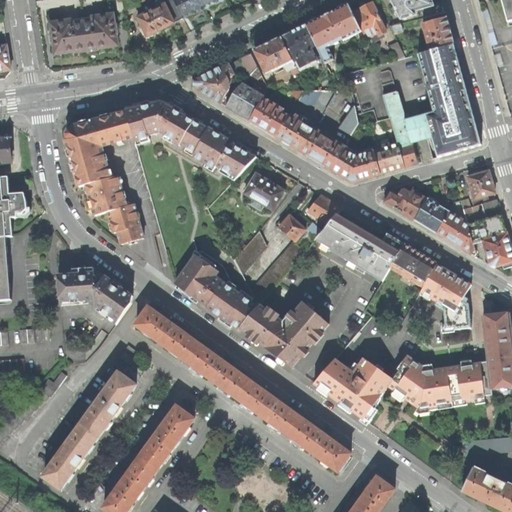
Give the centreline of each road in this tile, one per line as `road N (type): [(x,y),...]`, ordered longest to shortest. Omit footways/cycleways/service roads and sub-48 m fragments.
road 1 (residential): [(40,97),(50,172),(72,225),(461,511)]
road 2 (residential): [(358,202),(147,76)]
road 3 (residential): [(511,292),(358,202)]
road 4 (tertiary): [(304,0),(147,76)]
road 5 (residential): [(358,202),(368,185),(500,150)]
road 6 (residential): [(460,0),(500,150)]
